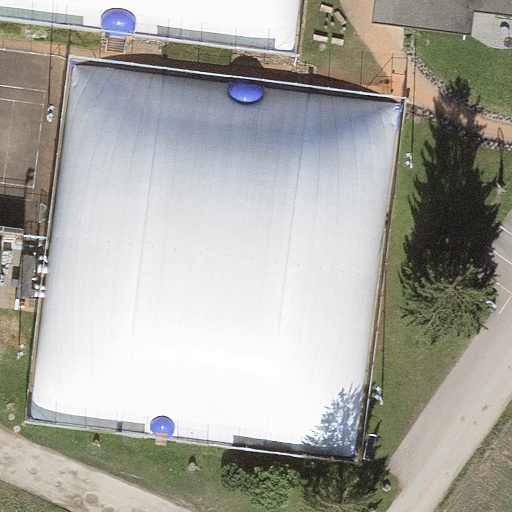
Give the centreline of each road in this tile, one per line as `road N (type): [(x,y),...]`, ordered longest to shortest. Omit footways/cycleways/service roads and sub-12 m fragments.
road 1 (residential): [(404,511),(511,359)]
road 2 (track): [(0,445),(144,511)]
